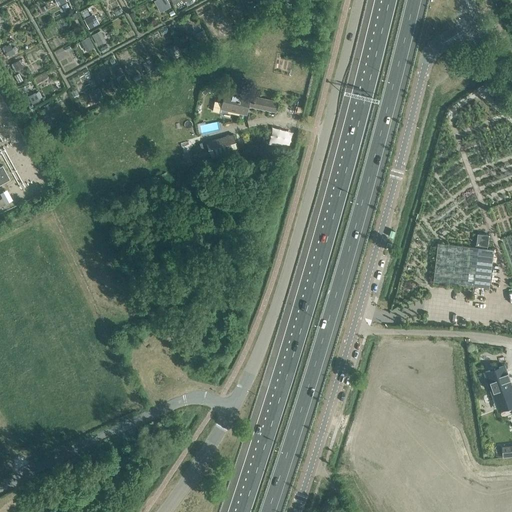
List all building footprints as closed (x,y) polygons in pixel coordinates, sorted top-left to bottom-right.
[(156,0),(162,10),(163,9),(164,11),(169,8),(169,7),(171,5),(168,0),(156,0)] [(265,0),(255,0),(261,11),(269,6),(265,0)] [(97,24),(92,13),(83,18),(86,23),(87,22),(90,28),(97,24)] [(228,22),(216,28),(220,36),(223,35),(224,37),(226,36),(226,35),(230,33),(229,31),(232,30),(228,22)] [(209,40),(203,29),(195,34),(201,44),(209,40)] [(106,41),(100,30),(91,35),(97,46),(106,41)] [(95,47),(89,36),(81,41),(86,51),(95,47)] [(15,54),(10,43),(1,48),(7,58),(15,54)] [(168,48),(174,59),(182,54),(177,44),(168,48)] [(142,63),(148,74),(156,69),(153,65),(152,65),(149,59),(142,63)] [(23,68),(19,60),(12,63),(11,64),(15,71),(16,71),(16,72),(23,68)] [(116,78),(122,88),(129,84),(123,74),(116,78)] [(89,92),(95,103),(104,98),(98,87),(89,92)] [(277,102),(226,90),(225,91),(226,91),(222,108),(222,109),(246,114),(246,113),(248,105),(275,111),(277,102)] [(40,100),(36,91),(27,96),(32,104),(40,100)] [(219,111),(222,102),(216,100),(213,109),(219,111)] [(52,122),(48,114),(41,118),(45,126),(52,122)] [(234,134),(206,142),(211,158),(239,153),(238,150),(243,149),(241,142),(236,143),(234,134)] [(2,165),(0,165),(0,184),(10,179),(4,168),(2,165)] [(5,202),(12,200),(9,189),(2,191),(5,202)] [(487,246),(489,236),(477,235),(476,245),(487,246)] [(433,281),(470,285),(489,288),(494,249),(437,242),(433,281)] [(504,365),(485,372),(495,401),(511,395),(511,388),(509,379),(510,379),(510,378),(509,379),(507,372),(508,372),(506,372),(504,365)] [(511,455),(511,443),(502,445),(503,456),(511,455)] [(103,458),(95,462),(99,470),(107,466),(103,458)] [(25,507),(28,511),(41,511),(42,511),(36,500),(25,507)]
